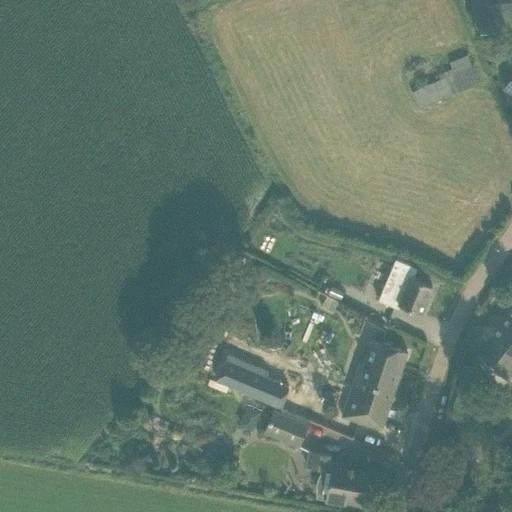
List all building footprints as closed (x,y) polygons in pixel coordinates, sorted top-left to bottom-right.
[(511,0),(468,0),(473,23),(475,35),(511,29),(511,0)] [(502,37),(482,40),(484,54),(504,51),(502,37)] [(479,83),(471,65),(445,77),(452,94),(479,83)] [(511,77),(503,90),(511,95),(511,77)] [(442,99),(434,81),(411,91),(419,108),(442,99)] [(403,293),(398,304),(420,313),(432,285),(410,276),(408,280),(393,273),(387,286),(403,293)] [(327,293),(340,298),(343,291),(331,285),(327,293)] [(347,304),(378,321),(388,304),(356,287),(347,304)] [(384,319),(402,327),(406,317),(388,309),(384,319)] [(511,310),(477,353),(508,379),(511,374),(511,310)] [(341,416),(370,425),(370,424),(382,428),(407,352),(371,339),(362,365),(366,366),(356,396),(349,394),(341,416)] [(280,407),(289,386),(265,376),(267,371),(226,354),(215,380),(280,407)] [(251,396),(248,404),(260,409),(264,402),(251,396)] [(248,406),(240,424),(248,427),(254,424),(260,411),(248,406)] [(273,410),(264,432),(298,446),(308,424),(273,410)] [(368,483),(370,472),(365,471),(349,468),(350,465),(330,461),(329,461),(328,461),(329,455),(310,451),(307,468),(320,470),(331,471),(326,501),(345,504),(346,501),(364,504),(365,500),(368,498),(369,491),(367,488),(368,483)]
